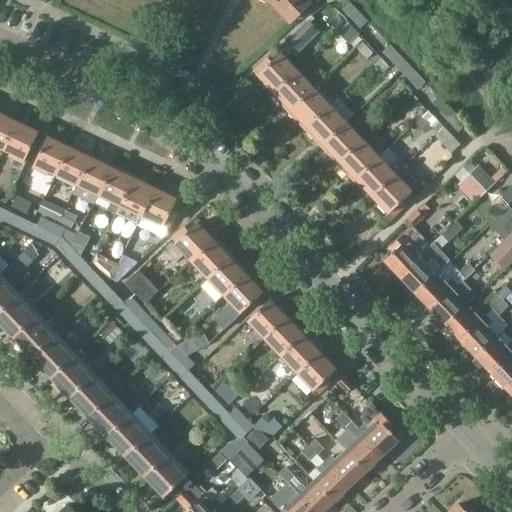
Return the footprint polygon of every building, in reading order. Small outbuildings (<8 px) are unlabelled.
[(271,0),(271,2),(290,22),(309,4),(305,0),(271,0)] [(350,4),(343,10),(352,19),(361,28),(367,22),(350,4)] [(286,49),(280,54),(287,62),(315,36),(306,27),(284,47),(286,49)] [(358,48),(357,49),(367,60),(372,55),(373,54),(363,43),(358,48)] [(390,46),(384,52),(401,70),(407,64),(390,46)] [(267,59),(254,71),(273,92),(295,71),(287,62),(280,54),(271,62),(267,59)] [(407,64),(401,70),(418,89),(425,83),(407,64)] [(274,93),(272,95),(288,111),(312,88),(295,71),(273,92),(274,93)] [(312,88),(288,111),(304,128),(328,106),(338,96),(322,78),(312,88)] [(328,106),(304,128),(322,147),(346,125),(328,106)] [(442,113),(440,114),(449,123),(456,116),(448,107),(442,113)] [(0,112),(0,148),(2,150),(15,123),(11,121),(8,120),(10,117),(0,112)] [(430,114),(424,119),(432,127),(437,122),(438,121),(430,113),(430,114)] [(456,116),(449,123),(457,133),(465,126),(456,116)] [(15,123),(2,150),(9,153),(8,154),(24,162),(38,134),(15,123)] [(346,125),(322,147),(338,164),(362,142),(346,125)] [(444,128),(435,137),(451,154),(460,145),(444,128)] [(34,166),(33,166),(48,173),(49,171),(55,175),(68,148),(65,147),(47,138),(47,139),(34,166)] [(362,142),(338,164),(354,182),(360,177),(379,159),(362,142)] [(68,148),(55,175),(77,185),(91,156),(69,145),(68,148)] [(360,177),(354,182),(365,192),(367,190),(373,197),(394,177),(395,176),(403,168),(405,166),(389,149),(379,159),(360,177)] [(77,185),(72,194),(95,205),(99,196),(113,166),(91,156),(77,185)] [(113,166),(99,196),(112,202),(108,210),(116,214),(121,206),(135,177),(113,166)] [(394,177),(373,197),(393,218),(406,205),(402,201),(411,193),(402,183),(410,175),(403,168),(395,176),(394,177)] [(478,168),(462,184),(478,201),(495,185),(478,168)] [(121,206),(116,214),(138,225),(142,216),(155,190),(150,188),(147,186),(149,183),(135,177),(121,206)] [(155,190),(142,216),(168,228),(176,213),(172,211),(177,200),(155,190)] [(44,199),(38,211),(59,221),(65,208),(44,199)] [(0,207),(0,218),(8,223),(13,214),(0,207)] [(417,211),(408,220),(414,226),(423,217),(417,211)] [(13,214),(8,223),(22,230),(27,220),(13,214)] [(40,218),(37,225),(40,227),(54,233),(57,226),(40,218)] [(27,220),(22,230),(36,236),(40,227),(37,225),(27,220)] [(184,228),(173,240),(191,260),(212,241),(196,224),(188,232),(184,228)] [(57,226),(54,233),(62,237),(65,231),(65,230),(57,226)] [(391,255),(385,261),(402,279),(412,269),(410,266),(424,253),(427,250),(431,246),(412,226),(405,233),(390,248),(393,251),(391,253),(390,254),(391,254),(391,255)] [(40,227),(36,236),(49,243),(54,233),(40,227)] [(54,233),(49,243),(54,245),(55,246),(61,252),(69,245),(71,247),(74,240),(76,236),(66,231),(65,231),(62,237),(54,233)] [(511,235),(499,248),(498,248),(511,262),(511,235)] [(412,269),(402,279),(415,293),(437,273),(450,261),(443,253),(440,250),(447,243),(441,236),(431,246),(427,250),(424,253),(410,266),(412,269)] [(212,241),(191,260),(208,278),(231,256),(215,239),(212,241)] [(74,240),(71,247),(79,256),(81,257),(86,246),(74,240)] [(69,245),(61,252),(71,263),(79,256),(71,247),(69,245)] [(97,254),(93,262),(99,268),(104,272),(113,279),(119,265),(97,254)] [(79,256),(71,263),(82,274),(90,267),(81,258),(81,257),(79,256)] [(119,265),(113,279),(119,283),(140,263),(124,256),(119,265)] [(231,256),(208,278),(225,296),(248,274),(239,265),(231,256)] [(468,264),(458,273),(465,280),(474,271),(468,264)] [(90,267),(82,274),(92,285),(100,278),(90,267)] [(139,271),(125,284),(145,305),(159,292),(139,271)] [(437,273),(415,293),(429,308),(440,298),(443,301),(458,286),(451,279),(447,283),(438,273),(437,273)] [(1,274),(0,275),(0,313),(20,294),(1,274)] [(231,303),(214,319),(224,330),(241,313),(262,293),(256,287),(258,285),(248,274),(225,296),(231,303)] [(100,278),(92,285),(103,296),(111,289),(100,278)] [(440,298),(429,308),(446,325),(468,305),(477,296),(463,282),(458,286),(443,301),(440,298)] [(111,289),(103,296),(113,307),(121,300),(111,289)] [(20,294),(0,313),(0,321),(9,331),(15,337),(39,315),(20,294)] [(495,294),(486,302),(492,309),(502,300),(495,294)] [(130,296),(123,302),(131,311),(136,316),(142,310),(130,296)] [(121,300),(113,307),(124,318),(131,311),(123,302),(121,300)] [(269,300),(248,320),(266,339),(290,317),(278,305),(276,306),(269,300)] [(502,300),(492,309),(498,315),(508,307),(502,300)] [(468,305),(446,325),(462,343),(473,333),(470,330),(486,315),(479,309),(475,313),(468,305)] [(142,310),(136,316),(142,322),(150,330),(156,324),(142,310)] [(131,311),(124,318),(134,329),(142,322),(136,316),(131,311)] [(39,315),(15,337),(28,351),(34,357),(58,335),(39,315)] [(473,333),(462,343),(476,357),(498,337),(488,326),(492,322),(486,315),(470,330),(473,333)] [(290,317),(266,339),(282,356),(306,334),(290,317)] [(142,322),(134,329),(137,332),(145,340),(152,333),(150,330),(142,322)] [(156,324),(150,330),(152,333),(159,340),(165,334),(156,324)] [(173,342),(167,348),(173,355),(180,361),(186,356),(209,344),(203,332),(176,345),(173,342)] [(152,333),(145,340),(155,351),(163,344),(159,340),(152,333)] [(165,334),(159,340),(163,344),(167,348),(173,342),(165,334)] [(306,334),(282,356),(298,372),(319,353),(321,351),(306,334)] [(58,335),(34,357),(47,372),(52,377),(76,355),(58,335)] [(498,337),(476,357),(490,372),(500,362),(503,365),(511,356),(511,343),(508,347),(498,337)] [(163,344),(155,351),(166,362),(173,355),(167,348),(163,344)] [(319,353),(298,372),(318,393),(326,386),(330,382),(327,378),(335,371),(319,353)] [(76,355),(52,377),(66,392),(71,397),(95,374),(76,355)] [(173,355),(166,362),(176,373),(184,366),(180,361),(173,355)] [(186,356),(180,361),(184,366),(188,370),(194,364),(186,356)] [(500,362),(490,372),(507,390),(511,384),(511,356),(503,365),(500,362)] [(184,366),(176,373),(187,384),(194,377),(188,370),(184,366)] [(95,374),(71,397),(84,411),(90,417),(114,395),(95,374)] [(194,377),(187,384),(197,395),(205,388),(194,377)] [(345,378),(338,385),(346,394),(353,387),(345,378)] [(226,384),(218,392),(231,405),(239,397),(226,384)] [(205,388),(197,395),(207,406),(215,399),(205,388)] [(114,395),(90,417),(103,431),(109,437),(133,415),(114,395)] [(215,399),(207,406),(218,417),(225,410),(215,399)] [(358,428),(357,429),(372,445),(370,447),(380,458),(383,455),(398,441),(392,434),(393,433),(390,431),(394,427),(380,413),(371,404),(362,412),(362,422),(364,425),(359,430),(358,428)] [(133,415),(109,437),(122,451),(128,457),(152,434),(160,427),(141,407),(133,415)] [(225,410),(218,417),(228,428),(236,421),(231,415),(225,410)] [(237,410),(231,415),(236,421),(241,426),(247,420),(239,412),(237,410)] [(348,430),(336,441),(345,451),(365,472),(366,471),(380,458),(370,447),(372,445),(357,429),(358,428),(343,414),(337,419),(348,430)] [(247,420),(241,426),(248,433),(250,430),(254,427),(247,420)] [(236,421),(228,428),(240,440),(248,433),(241,426),(236,421)] [(256,430),(246,440),(249,443),(257,452),(268,442),(256,430)] [(152,434),(128,457),(141,471),(147,477),(171,454),(152,434)] [(229,445),(222,451),(231,460),(249,443),(246,440),(244,438),(242,440),(229,445)] [(316,439),(310,445),(319,455),(325,449),(316,439)] [(310,445),(303,452),(312,461),(319,455),(310,445)] [(331,456),(324,463),(338,478),(341,475),(351,486),(365,472),(345,451),(338,458),(335,461),(331,456)] [(220,453),(207,466),(214,474),(228,461),(220,453)] [(171,454),(147,477),(165,497),(166,497),(190,474),(179,463),(171,454)] [(323,473),(313,481),(333,502),(350,486),(351,486),(341,475),(338,478),(324,463),(318,468),(323,473)] [(286,468),(280,473),(289,483),(295,477),(286,468)] [(251,479),(230,498),(236,505),(245,497),(250,503),(258,495),(262,491),(251,479)] [(296,490),(295,491),(309,506),(306,508),(309,511),(323,511),(333,502),(313,481),(307,488),(302,484),(296,490)] [(186,490),(177,499),(187,510),(185,511),(213,511),(220,506),(226,500),(220,494),(219,494),(212,487),(208,490),(203,495),(193,483),(186,490)] [(289,483),(271,500),(281,511),(309,511),(306,508),(309,506),(295,491),(296,490),(289,483)]
